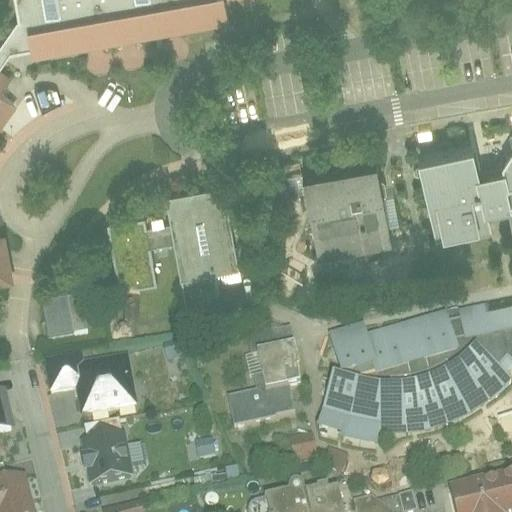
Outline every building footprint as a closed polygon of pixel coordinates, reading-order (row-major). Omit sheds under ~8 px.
[(0,278),(12,277),(3,231),(0,231),(0,130),(15,108),(2,99),(16,77),(3,68),(14,52),(32,49),(34,56),(224,24),(219,0),(16,0),(20,19),(0,46),(0,278)] [(473,141),(418,155),(434,219),(489,206),(473,141)] [(398,246),(384,162),(310,174),(324,258),(398,246)] [(228,187),(166,198),(186,311),(221,305),(216,275),(243,270),(228,187)] [(149,216),(106,223),(118,291),(161,284),(149,216)] [(84,298),(45,305),(51,343),(91,336),(84,298)] [(452,311),(341,340),(352,385),(463,355),(452,311)] [(301,353),(260,362),(266,394),(232,401),(239,432),(294,420),(288,392),(308,387),(301,353)] [(340,378),(325,423),(366,433),(407,438),(434,435),(465,424),(498,403),(511,384),(511,381),(485,355),(471,370),(452,383),(425,393),(401,394),(374,389),(352,385),(340,378)] [(119,357),(48,367),(52,394),(76,391),(79,414),(127,407),(119,357)] [(1,398),(0,398),(0,441),(9,439),(1,398)] [(320,440),(294,439),(294,461),(319,462),(320,440)] [(130,443),(82,449),(87,489),(135,484),(130,443)] [(325,469),(347,476),(353,459),(331,451),(325,469)] [(511,511),(511,475),(501,479),(452,491),(457,511),(511,511)] [(36,511),(29,478),(0,484),(0,511),(36,511)] [(330,511),(323,486),(264,503),(267,511),(330,511)]
